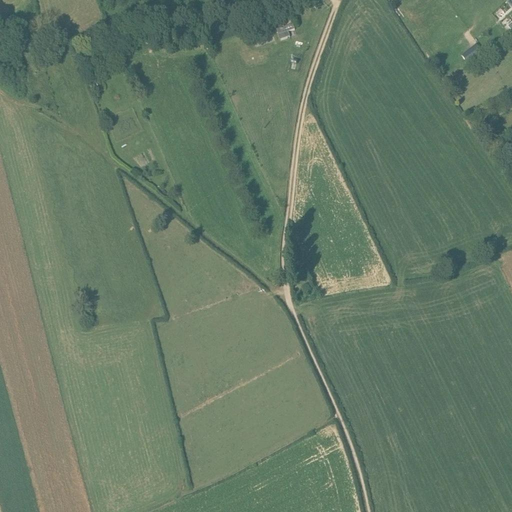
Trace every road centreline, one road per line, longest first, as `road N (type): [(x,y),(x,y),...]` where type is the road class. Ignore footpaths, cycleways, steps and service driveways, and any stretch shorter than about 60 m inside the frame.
road 1 (track): [(337,416),(293,318),(284,254),(303,104),(338,0)]
road 2 (track): [(0,88),(82,137),(289,304)]
road 3 (unclassified): [(0,37),(170,37),(305,0)]
